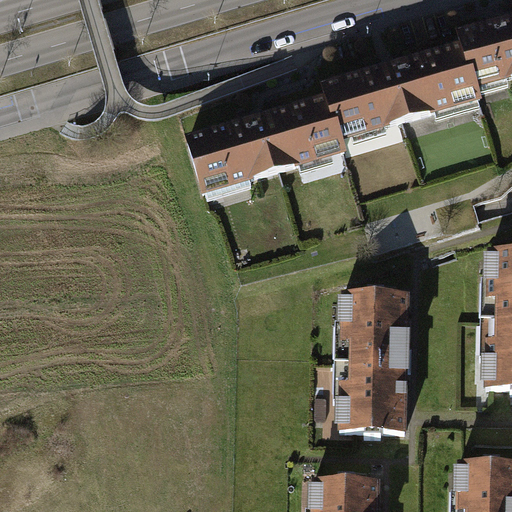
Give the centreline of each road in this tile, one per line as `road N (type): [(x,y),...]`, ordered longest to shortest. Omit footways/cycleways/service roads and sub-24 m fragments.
road 1 (residential): [(0,115),(396,0)]
road 2 (secondary): [(0,61),(212,0)]
